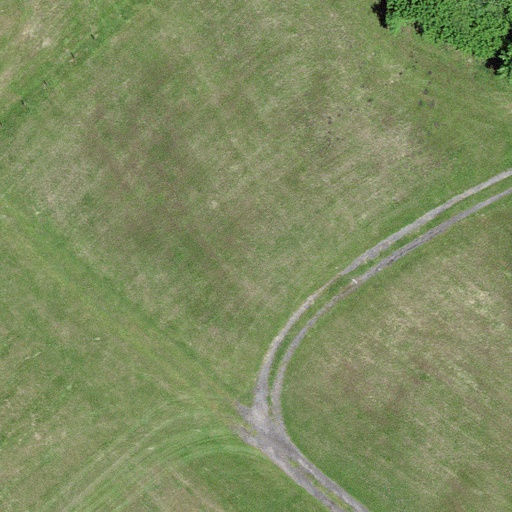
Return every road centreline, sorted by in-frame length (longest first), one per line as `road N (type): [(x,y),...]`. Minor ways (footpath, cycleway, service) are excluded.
road 1 (track): [(511,197),(403,250),(277,344),(264,407),(287,462)]
road 2 (track): [(287,462),(217,456),(170,511)]
